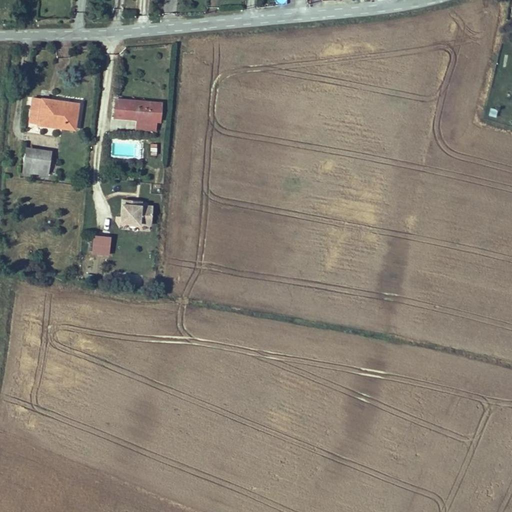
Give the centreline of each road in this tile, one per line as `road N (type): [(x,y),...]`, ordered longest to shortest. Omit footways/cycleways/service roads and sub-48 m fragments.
road 1 (residential): [(0,34),(123,31),(430,0)]
road 2 (unknown): [(110,32),(95,160),(103,219)]
